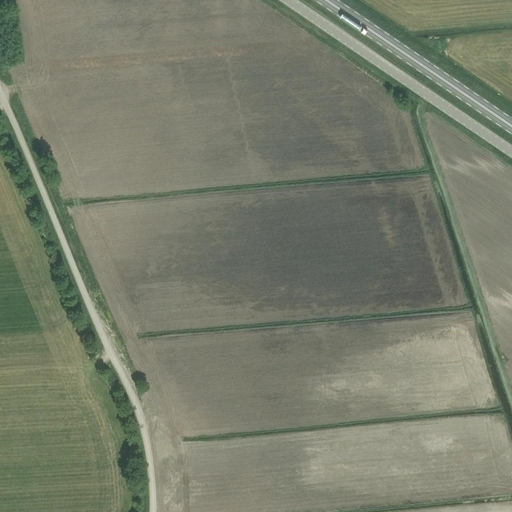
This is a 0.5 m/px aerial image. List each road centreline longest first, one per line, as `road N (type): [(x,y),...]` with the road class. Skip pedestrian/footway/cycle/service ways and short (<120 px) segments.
road 1 (unclassified): [(152,511),(138,412),(0,93)]
road 2 (unclassified): [(511,153),(286,0)]
road 3 (primary): [(511,127),(324,0)]
